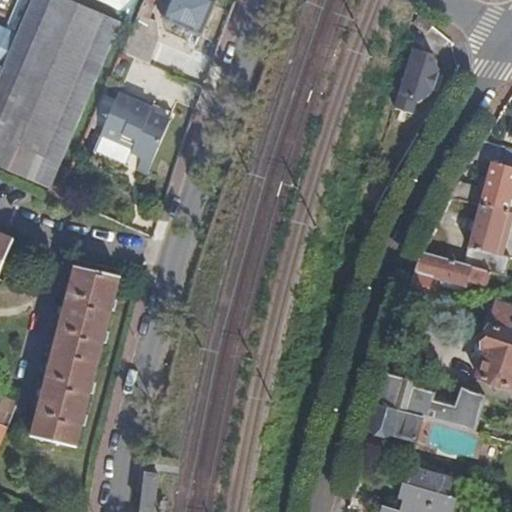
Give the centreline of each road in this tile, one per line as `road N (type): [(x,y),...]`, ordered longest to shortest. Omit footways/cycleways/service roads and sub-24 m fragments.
road 1 (residential): [(116,511),(179,237),(264,0)]
road 2 (residential): [(310,511),(397,235),(511,49)]
